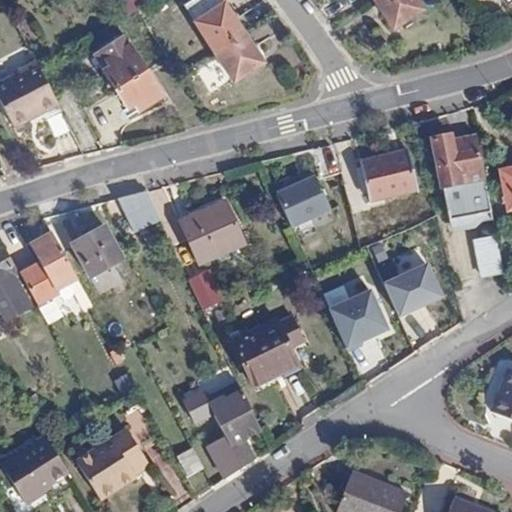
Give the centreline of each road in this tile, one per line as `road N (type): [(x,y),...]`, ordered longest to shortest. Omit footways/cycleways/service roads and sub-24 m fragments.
road 1 (residential): [(0,203),(361,108)]
road 2 (residential): [(209,511),(388,393)]
road 3 (residential): [(361,108),(511,72)]
road 4 (residential): [(388,393),(511,312)]
road 5 (residential): [(511,464),(416,423),(388,393)]
road 6 (residential): [(361,108),(292,0)]
